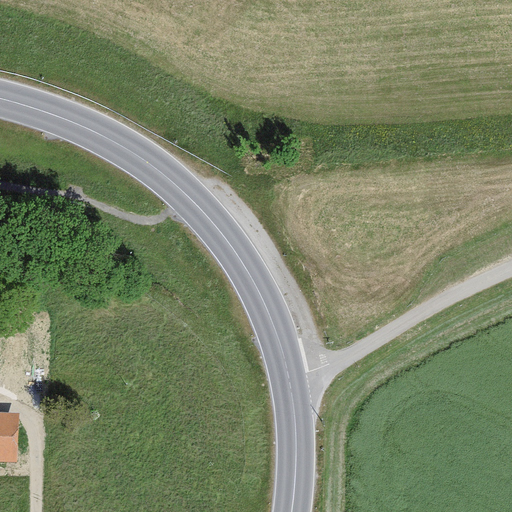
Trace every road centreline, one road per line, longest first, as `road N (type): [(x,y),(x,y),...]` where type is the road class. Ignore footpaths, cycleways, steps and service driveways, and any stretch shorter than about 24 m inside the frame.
road 1 (primary): [(0,98),(116,142),(213,220),(251,275),(288,376)]
road 2 (unclassified): [(288,376),(346,357),(511,268)]
road 3 (primary): [(288,376),(296,451),(291,511)]
